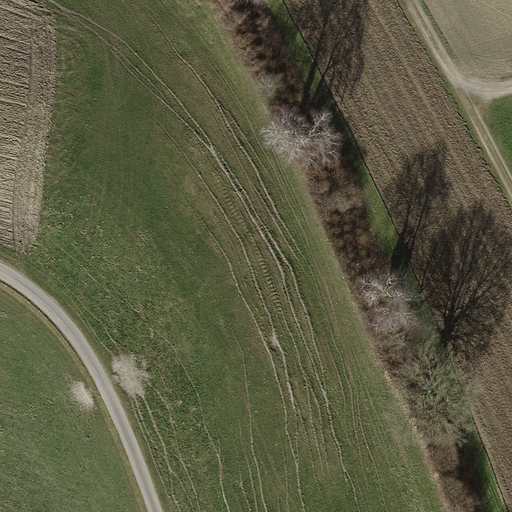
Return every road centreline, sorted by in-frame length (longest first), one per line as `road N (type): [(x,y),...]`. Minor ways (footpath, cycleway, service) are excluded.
road 1 (residential): [(151,511),(106,388),(68,329),(0,275)]
road 2 (track): [(406,0),(511,191)]
